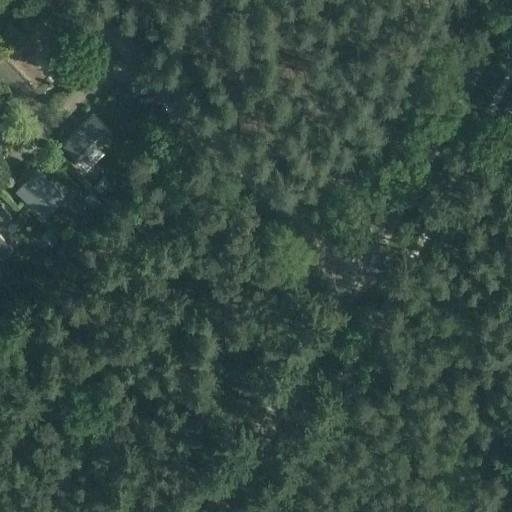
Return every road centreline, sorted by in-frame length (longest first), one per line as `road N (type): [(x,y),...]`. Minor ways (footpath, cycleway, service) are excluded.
road 1 (unclassified): [(214,511),(282,407),(508,0)]
road 2 (track): [(356,274),(62,0)]
road 3 (unknown): [(397,285),(421,301),(511,439)]
